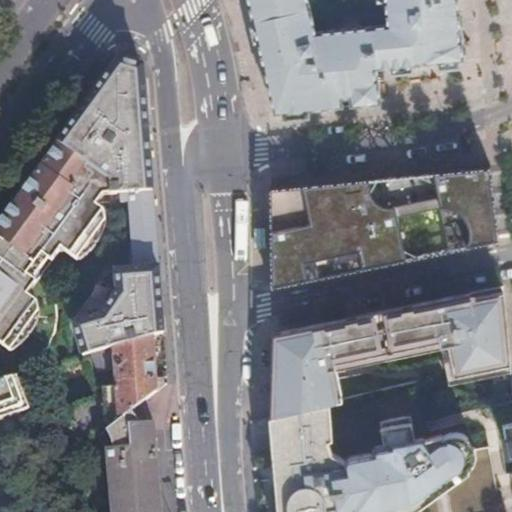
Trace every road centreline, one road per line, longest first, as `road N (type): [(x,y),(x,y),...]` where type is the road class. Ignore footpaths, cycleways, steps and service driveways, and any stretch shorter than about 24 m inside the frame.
road 1 (secondary): [(236,511),(223,145)]
road 2 (secondary): [(180,189),(205,511)]
road 3 (residential): [(511,99),(473,119),(403,137),(223,145)]
road 4 (secondary): [(153,0),(180,189)]
road 5 (primary): [(0,148),(114,0)]
road 6 (secondary): [(223,145),(199,0)]
